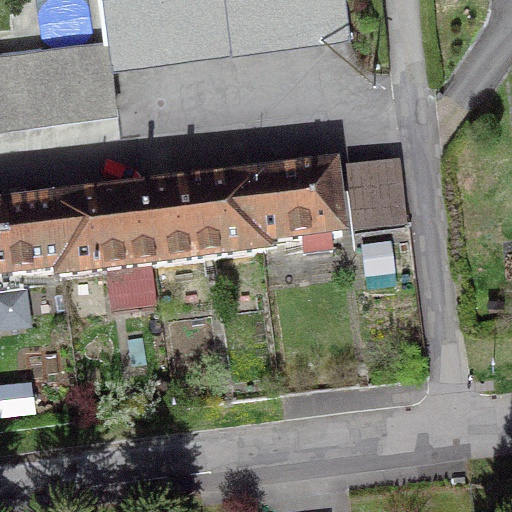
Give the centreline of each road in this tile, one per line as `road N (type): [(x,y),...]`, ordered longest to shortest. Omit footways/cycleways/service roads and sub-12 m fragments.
road 1 (residential): [(0,505),(461,450)]
road 2 (residential): [(423,133),(0,191)]
road 3 (residential): [(461,450),(423,133)]
road 4 (residential): [(423,133),(407,0)]
